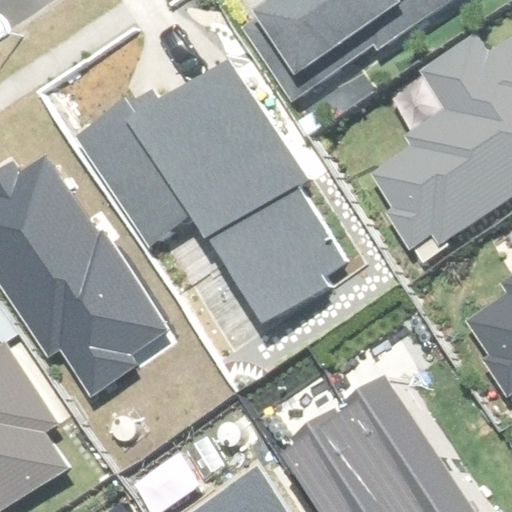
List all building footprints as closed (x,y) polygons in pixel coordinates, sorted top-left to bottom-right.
[(502,0),(322,0),(281,26),(319,87),(399,37),(411,56),(502,0)] [(511,213),(511,36),(432,87),(463,136),(384,186),(432,263),(511,213)] [(231,68),(93,153),(156,254),(189,234),(255,341),(331,294),(321,277),(338,266),(297,200),(309,192),(231,68)] [(61,163),(0,200),(0,284),(25,324),(39,316),(92,400),(143,369),(136,358),(170,337),(61,163)] [(511,306),(475,332),(511,385),(511,306)] [(0,511),(35,511),(96,473),(0,323),(0,511)] [(330,446),(299,465),(327,511),(476,511),(396,383),(321,430),(330,446)] [(271,511),(256,487),(216,511),(271,511)]
